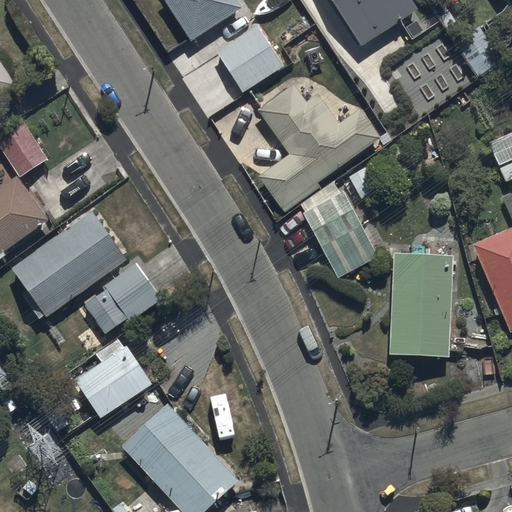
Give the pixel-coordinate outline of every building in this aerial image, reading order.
[(244,5),(240,0),(165,0),(192,39),(244,5)] [(260,22),(217,50),(243,90),(284,64),(269,40),(274,37),(264,22),(274,16),(264,0),(251,9),(260,22)] [(332,0),(360,43),(417,7),(412,0),(332,0)] [(0,95),(19,82),(0,55),(0,95)] [(381,134),(360,106),(341,120),(318,90),(308,98),(294,79),(256,108),(288,151),(257,174),(286,211),(321,184),(319,182),(381,134)] [(49,157),(24,117),(0,131),(0,139),(22,174),(49,157)] [(511,127),(489,137),(507,178),(511,176),(511,187),(502,192),(511,215),(511,127)] [(377,186),(366,166),(348,175),(360,196),(377,186)] [(6,249),(50,217),(17,173),(0,185),(0,258),(8,252),(6,249)] [(379,255),(344,190),(341,191),(334,179),(301,202),(306,210),(303,212),(337,277),(379,255)] [(48,311),(50,314),(130,255),(93,205),(13,265),(30,287),(22,294),(39,318),(48,311)] [(511,226),(472,243),(509,332),(511,330),(511,226)] [(450,352),(453,250),(393,248),(390,350),(450,352)] [(164,298),(137,259),(82,297),(106,332),(130,316),(133,319),(164,298)] [(155,381),(128,340),(124,343),(120,337),(99,351),(104,358),(76,376),(103,416),(155,381)] [(168,398),(121,443),(186,511),(203,511),(241,476),(168,398)]
